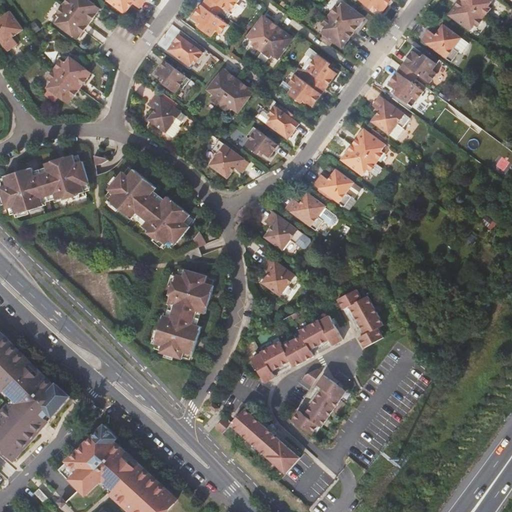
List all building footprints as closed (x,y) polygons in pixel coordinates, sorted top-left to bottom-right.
[(70,31),(79,38),(97,13),(88,6),(91,3),(86,0),(66,0),(56,14),(60,18),(55,25),(67,34),(70,31)] [(107,0),(106,2),(124,15),(132,4),(138,8),(143,0),(107,0)] [(197,26),(210,36),(215,30),(219,33),(227,21),(216,13),(221,6),(231,13),(236,5),(234,3),(236,0),(202,0),(191,16),(201,22),(197,26)] [(345,43),(363,18),(354,12),(357,8),(345,0),(341,0),(339,4),(337,2),(322,22),(324,23),(320,30),(333,40),(336,37),(345,43)] [(374,4),(382,10),(389,0),(361,0),(371,7),(374,4)] [(492,0),(458,0),(451,10),(459,17),(456,20),(470,30),(473,26),(475,27),(490,7),(488,5),(492,0)] [(88,6),(97,13),(100,10),(91,3),(88,6)] [(354,12),(363,18),(365,15),(357,8),(354,12)] [(448,14),(456,20),(459,17),(451,10),(448,14)] [(0,44),(6,52),(16,45),(12,38),(22,30),(8,11),(0,16),(0,44)] [(262,15),(254,25),(257,27),(265,17),(262,15)] [(257,27),(254,25),(246,37),(251,41),(249,44),(268,58),(270,55),(277,60),(286,48),(282,45),(289,35),(265,17),(257,27)] [(453,47),(461,36),(443,23),(436,33),(429,28),(422,38),(451,61),(458,51),(453,47)] [(77,41),(79,38),(70,31),(67,34),(77,41)] [(282,45),(286,48),(293,38),(289,35),(282,45)] [(175,59),(187,67),(191,61),(194,63),(202,53),(178,36),(169,48),(178,55),(175,59)] [(467,41),(461,36),(453,47),(458,51),(459,52),(467,41)] [(342,46),(345,43),(336,37),(333,40),(342,46)] [(278,86),(301,102),(303,99),(312,105),(337,71),(329,65),(331,62),(309,47),(305,53),(310,56),(303,66),(313,73),(308,80),(296,72),(287,84),(282,80),(278,86)] [(395,92),(408,102),(413,96),(417,99),(424,89),(413,81),(419,72),(430,81),(437,72),(433,69),(437,63),(423,53),(421,57),(412,50),(389,83),(397,89),(395,92)] [(62,95),(72,102),(89,79),(80,72),(82,68),(80,67),(83,63),(74,57),(71,61),(69,59),(66,63),(62,61),(49,79),(52,81),(47,89),(60,98),(62,95)] [(163,81),(161,84),(174,94),(181,84),(183,86),(188,79),(191,75),(166,58),(163,61),(154,73),(163,81)] [(220,79),(227,69),(224,67),(216,77),(220,79)] [(80,72),(89,79),(91,76),(82,68),(80,72)] [(252,87),(227,69),(220,79),(216,77),(207,89),(213,94),(212,97),(231,111),(233,108),(239,112),(248,100),(244,97),(252,87)] [(152,77),(161,84),(163,81),(154,73),(152,77)] [(255,90),(252,87),(244,97),(248,100),(255,90)] [(371,118),(395,136),(410,115),(380,93),(372,103),(378,108),(371,118)] [(147,120),(172,137),(179,127),(178,126),(185,115),(156,94),(148,105),(154,109),(147,120)] [(69,105),(72,102),(62,95),(60,98),(69,105)] [(266,123),(279,133),(282,129),(290,135),(299,124),(295,121),(297,118),(285,109),(283,112),(278,109),(273,105),(267,115),(270,117),(266,123)] [(260,150),(268,156),(278,143),(255,126),(247,137),(249,138),(245,144),(257,153),(260,150)] [(370,136),(373,132),(365,126),(362,130),(370,136)] [(282,129),(279,133),(288,139),(290,135),(282,129)] [(387,143),(373,132),(370,136),(362,130),(343,155),(351,161),(349,164),(363,175),(368,170),(370,171),(385,152),(382,150),(387,143)] [(210,166),(229,178),(235,168),(243,172),(250,160),(217,140),(210,152),(216,156),(210,166)] [(45,164),(46,169),(47,173),(34,177),(33,173),(32,168),(4,177),(4,179),(6,186),(1,187),(0,187),(0,189),(6,207),(13,205),(16,214),(44,205),(43,203),(41,198),(54,194),(56,199),(56,201),(84,192),(82,183),(88,181),(82,162),(81,162),(76,164),(73,157),(73,155),(45,164)] [(107,161),(109,159),(94,155),(96,166),(100,164),(103,163),(107,161)] [(341,158),(349,164),(351,161),(343,155),(341,158)] [(347,192),(355,181),(337,168),(329,178),(321,173),(314,182),(345,205),(352,196),(347,192)] [(47,173),(46,169),(33,173),(34,177),(47,173)] [(130,169),(126,174),(130,178),(134,173),(130,169)] [(134,219),(135,218),(138,214),(149,223),(146,226),(145,228),(169,247),(175,240),(180,244),(193,227),(192,227),(187,223),(191,218),(192,216),(169,198),(166,202),(164,205),(153,197),(156,193),(159,190),(135,171),(134,173),(130,178),(126,174),(124,173),(111,190),(117,194),(111,201),(134,219)] [(91,190),(88,181),(82,183),(84,192),(91,190)] [(362,187),(355,181),(347,192),(352,196),(354,197),(362,187)] [(106,197),(111,201),(117,194),(111,190),(106,197)] [(288,205),(318,228),(325,218),(319,214),(327,205),(308,191),(301,201),(295,196),(288,205)] [(166,202),(156,193),(153,197),(164,205),(166,202)] [(43,203),(56,199),(54,194),(41,198),(43,203)] [(13,205),(6,207),(9,216),(16,214),(13,205)] [(267,236),(286,251),(294,240),(300,244),(307,234),(277,212),(270,222),(275,226),(267,236)] [(138,214),(135,218),(146,226),(149,223),(138,214)] [(187,223),(192,227),(196,222),(191,218),(187,223)] [(194,239),(199,247),(207,244),(201,231),(194,239)] [(175,240),(169,247),(174,251),(180,244),(175,240)] [(265,282),(282,296),(290,285),(296,289),(303,280),(273,257),(266,267),(273,272),(265,282)] [(189,277),(190,270),(182,268),(180,275),(189,277)] [(187,353),(194,355),(196,355),(204,327),(201,326),(196,325),(200,311),(205,313),(208,314),(217,286),(215,286),(209,283),(210,277),(210,276),(190,270),(189,277),(180,275),(171,303),(173,303),(178,305),(174,318),(169,316),(167,316),(158,344),(168,347),(165,354),(185,360),(185,358),(187,353)] [(209,283),(215,286),(217,279),(210,277),(209,283)] [(359,287),(355,279),(336,290),(341,297),(359,287)] [(362,335),(368,346),(386,335),(381,326),(386,323),(370,294),(365,297),(359,287),(341,297),(346,307),(352,304),(355,310),(352,311),(354,315),(357,313),(368,332),(362,335)] [(173,303),(169,316),(174,318),(178,305),(173,303)] [(196,325),(201,326),(205,313),(200,311),(196,325)] [(255,358),(269,382),(279,376),(276,370),(281,367),(283,370),(287,368),(285,365),(294,360),(297,366),(318,354),(314,348),(323,343),(325,346),(329,343),(327,340),(333,337),(336,343),(346,338),(332,314),(323,319),(322,318),(304,329),(306,333),(285,345),(283,341),(264,351),(265,352),(255,358)] [(0,331),(0,389),(11,401),(0,413),(0,447),(14,460),(70,396),(50,379),(48,380),(0,331)] [(156,351),(165,354),(168,347),(158,344),(156,351)] [(309,374),(306,378),(316,384),(325,370),(320,367),(309,374)] [(303,410),(297,419),(316,433),(323,423),(326,426),(350,389),(327,373),(321,383),(327,387),(323,392),(320,390),(318,394),(321,396),(309,413),(303,410)] [(216,402),(212,406),(220,412),(223,408),(216,402)] [(236,424),(291,472),(305,457),(279,434),(281,431),(278,428),(275,431),(249,408),(236,424)] [(236,424),(228,417),(220,427),(227,433),(236,424)] [(164,511),(173,503),(168,499),(172,494),(118,445),(114,441),(117,438),(104,425),(58,469),(69,481),(71,479),(88,497),(101,484),(130,511),(164,511)] [(177,499),(172,494),(168,499),(173,503),(177,499)]
